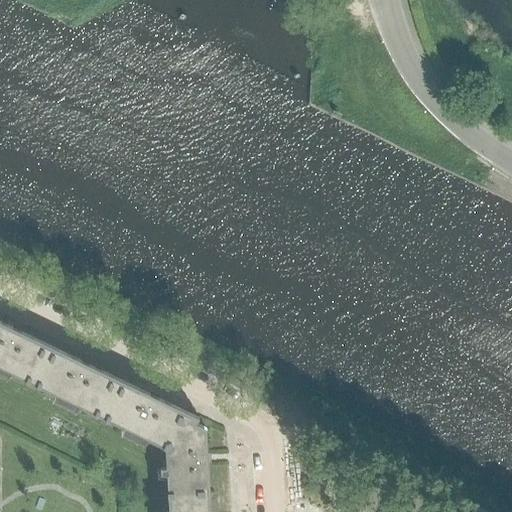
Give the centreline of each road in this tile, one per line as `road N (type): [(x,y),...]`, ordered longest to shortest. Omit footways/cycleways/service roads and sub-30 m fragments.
road 1 (residential): [(0,291),(253,413),(266,428),(270,511)]
road 2 (residential): [(511,163),(436,104),(407,65),(383,0)]
